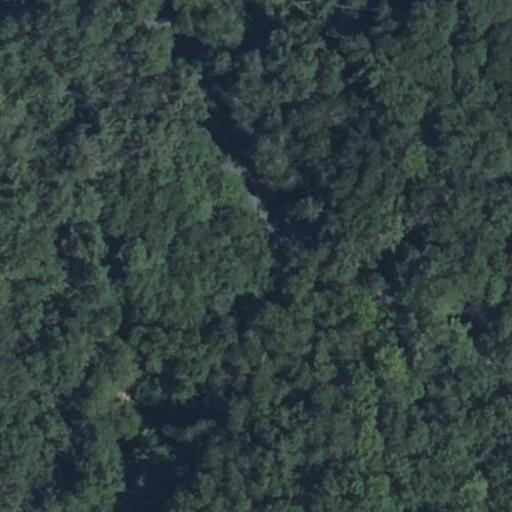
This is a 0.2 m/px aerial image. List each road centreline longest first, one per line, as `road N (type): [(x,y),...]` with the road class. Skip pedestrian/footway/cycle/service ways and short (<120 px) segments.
road 1 (track): [(246,511),(178,435),(122,344),(69,107),(13,0)]
road 2 (tertiary): [(511,393),(373,302),(264,216),(167,48),(151,0)]
